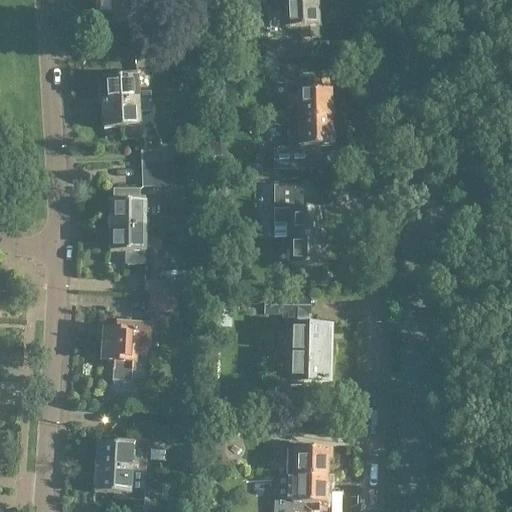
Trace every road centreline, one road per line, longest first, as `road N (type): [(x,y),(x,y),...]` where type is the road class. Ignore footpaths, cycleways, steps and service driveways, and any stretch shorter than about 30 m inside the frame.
road 1 (residential): [(375,0),(384,146),(377,511)]
road 2 (tertiary): [(408,511),(417,211),(410,0)]
road 3 (residential): [(55,263),(44,0)]
road 4 (residential): [(43,511),(55,263)]
